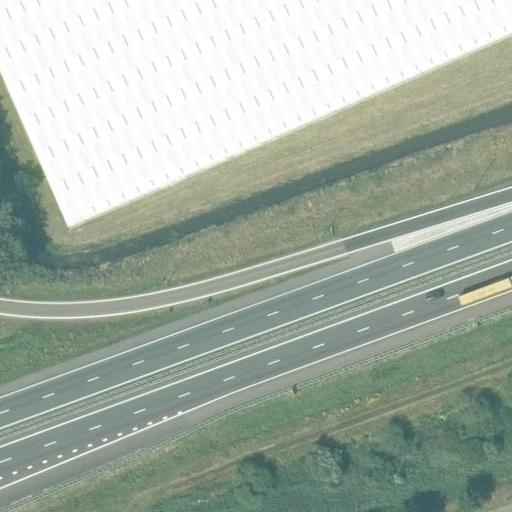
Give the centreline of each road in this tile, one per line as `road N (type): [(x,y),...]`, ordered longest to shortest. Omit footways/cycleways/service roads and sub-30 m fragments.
road 1 (motorway): [(511,225),(0,412)]
road 2 (motorway): [(0,461),(511,275)]
road 3 (motorway): [(511,207),(177,297),(96,311),(0,306)]
